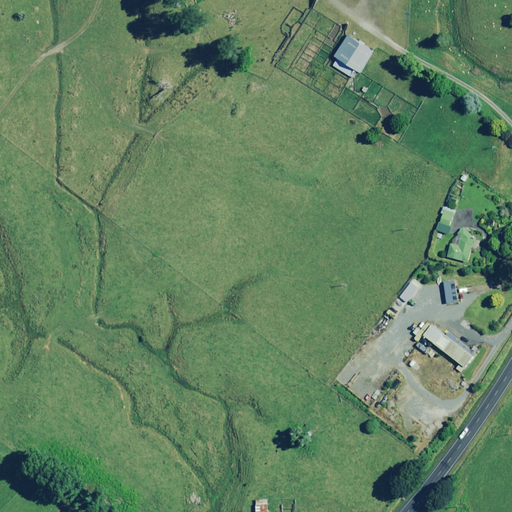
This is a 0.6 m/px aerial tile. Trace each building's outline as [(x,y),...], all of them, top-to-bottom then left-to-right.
[(358,71),(362,73),(375,52),(349,36),(335,57),(338,59),(334,66),(353,79),(358,71)] [(450,227),(456,211),(446,207),(440,223),(438,231),(450,235),(452,228),(450,227)] [(478,242),(465,229),(457,236),(462,239),(459,246),(452,244),(448,257),(469,263),(473,247),(478,242)] [(459,303),(456,282),(445,283),(448,304),(459,303)] [(410,301),(403,294),(400,297),(407,303),(410,301)] [(474,357),(477,354),(451,334),(448,337),(433,326),(425,336),(460,363),(456,369),(462,373),(474,357)] [(268,511),(268,500),(257,501),(257,511),(268,511)]
